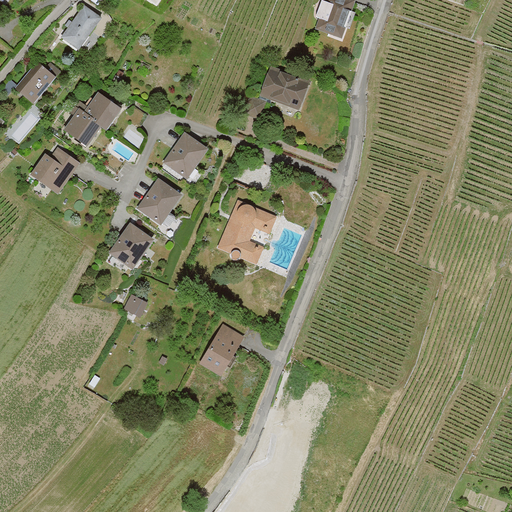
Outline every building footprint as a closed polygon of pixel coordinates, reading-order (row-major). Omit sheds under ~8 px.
[(354,7),(333,0),(323,0),(315,26),(344,36),(354,7)] [(105,19),(87,6),(63,38),(82,51),(105,19)] [(38,64),(15,93),(35,109),(57,80),(38,64)] [(311,80),(272,68),(262,100),(250,96),(245,113),(262,118),(268,99),(302,110),(311,80)] [(97,92),(68,135),(89,149),(102,131),(109,136),(126,111),(97,92)] [(184,135),(164,169),(186,182),(207,148),(184,135)] [(83,166),(56,145),(32,176),(60,197),(83,166)] [(157,180),(138,213),(163,228),(182,195),(157,180)] [(281,217),(239,201),(218,252),(259,268),(267,249),(251,242),(255,230),(273,237),(281,217)] [(109,257),(136,273),(157,240),(131,223),(109,257)] [(132,293),(124,309),(141,317),(149,301),(132,293)] [(245,341),(222,328),(199,368),(222,381),(245,341)] [(261,511),(274,498),(260,485),(235,511),(261,511)]
